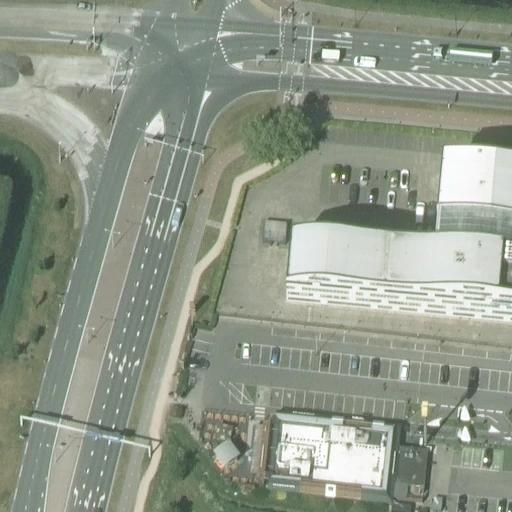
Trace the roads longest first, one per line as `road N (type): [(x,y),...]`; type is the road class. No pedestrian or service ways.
road 1 (secondary): [(89,511),(199,83)]
road 2 (secondary): [(105,201),(23,511)]
road 3 (secondary): [(199,83),(511,102)]
road 4 (secondary): [(511,66),(209,39)]
road 5 (motorway): [(0,82),(61,118),(87,151),(105,201)]
road 6 (motorway): [(159,34),(0,26)]
road 7 (motorway): [(0,78),(141,84)]
road 8 (secondary): [(141,84),(105,201)]
